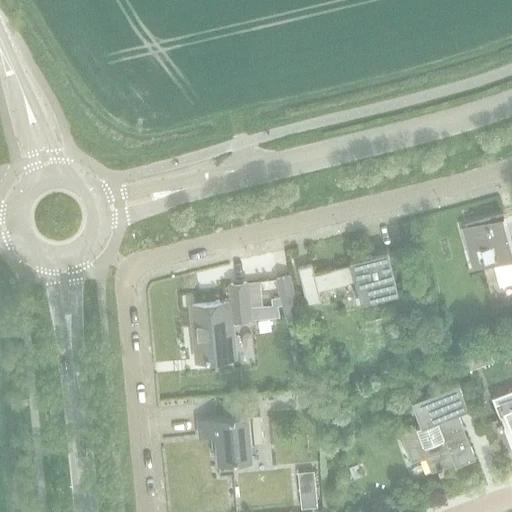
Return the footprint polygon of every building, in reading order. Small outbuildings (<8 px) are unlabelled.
[(511,241),(511,242),(508,231),(503,213),(464,223),(476,265),(494,261),(500,283),(511,280),(511,241)] [(398,290),(388,248),(350,257),(351,262),(315,271),(312,261),(298,265),(307,302),(321,299),(319,288),(355,279),(358,288),(356,289),(358,296),(359,296),(360,299),(398,290)] [(281,294),(272,296),(274,303),(279,302),(279,303),(283,302),(288,321),(300,319),(295,298),(290,274),(277,277),(281,294)] [(229,299),(192,303),(197,359),(234,355),(234,351),(242,350),(248,342),(247,332),(240,326),(231,327),(231,318),(250,316),(282,313),(279,303),(279,302),(274,303),(249,305),(246,280),(230,282),(232,300),(229,300),(229,299)] [(475,456),(458,410),(469,406),(459,380),(412,398),(422,422),(401,430),(412,459),(425,453),(431,469),(438,466),(440,470),(444,469),(442,464),(453,460),(455,464),(475,456)] [(511,385),(490,394),(498,416),(496,417),(499,424),(501,423),(510,444),(511,443),(511,385)] [(251,457),(247,413),(200,418),(201,434),(217,433),(220,459),(251,457)] [(315,493),(300,495),(301,506),(317,504),(315,493)]
